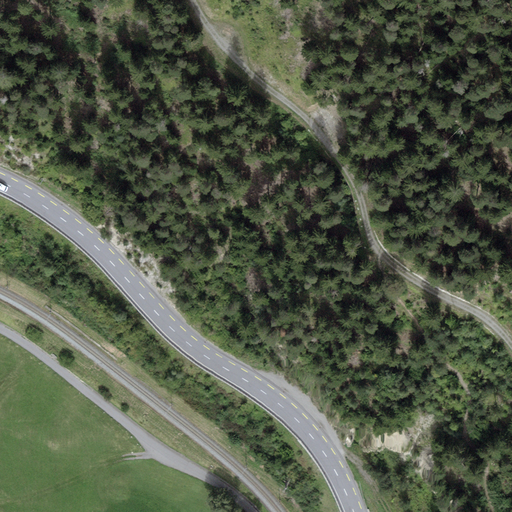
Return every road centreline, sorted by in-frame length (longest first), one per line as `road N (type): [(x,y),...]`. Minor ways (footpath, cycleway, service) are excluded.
road 1 (primary): [(353,511),(335,468),(283,406),(178,336),(56,210),(0,183)]
road 2 (track): [(190,0),(351,172),(366,231),(382,256),(511,340)]
road 3 (unclassified): [(0,327),(253,511)]
